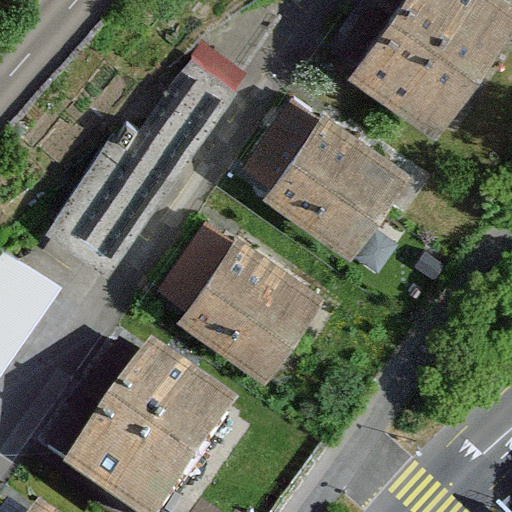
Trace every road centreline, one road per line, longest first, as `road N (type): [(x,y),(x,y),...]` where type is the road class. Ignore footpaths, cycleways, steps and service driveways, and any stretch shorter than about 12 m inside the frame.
road 1 (residential): [(0,453),(327,0)]
road 2 (tertiary): [(0,97),(87,0)]
road 3 (primary): [(511,427),(427,511)]
